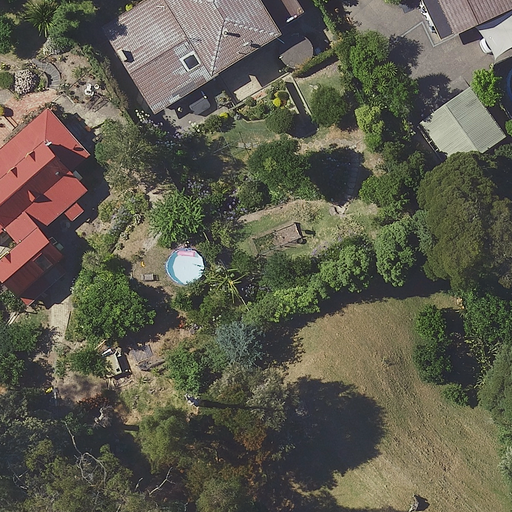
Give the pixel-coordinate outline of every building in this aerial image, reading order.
[(203,74),(199,68),(260,29),(289,74),(329,48),(298,0),(81,0),(151,108),(203,74)] [(511,0),(431,0),(446,31),(470,19),(489,58),(511,47),(511,0)] [(511,64),(492,76),(511,110),(511,64)] [(500,135),(463,83),(411,120),(448,172),(500,135)] [(53,239),(37,221),(56,204),(66,214),(104,179),(71,144),(33,103),(0,133),(0,268),(10,279),(53,239)]
